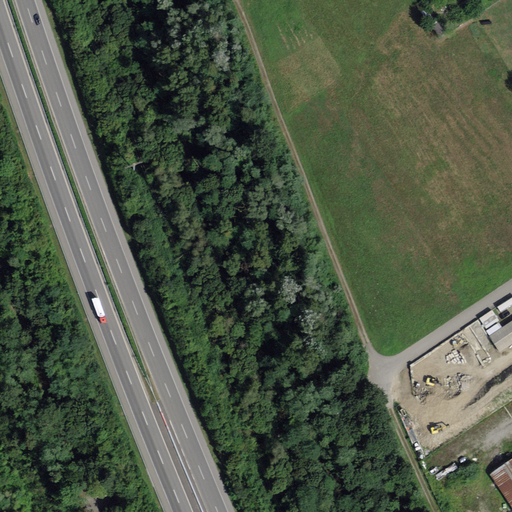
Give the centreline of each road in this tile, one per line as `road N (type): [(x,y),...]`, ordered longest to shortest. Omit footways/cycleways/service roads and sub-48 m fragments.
road 1 (motorway): [(216,511),(23,0)]
road 2 (motorway): [(0,19),(182,511)]
road 3 (track): [(376,378),(232,0)]
road 4 (track): [(101,511),(95,498),(224,456),(376,378)]
road 5 (track): [(0,260),(95,498)]
road 6 (unclassified): [(376,378),(511,287)]
road 7 (track): [(437,511),(376,378)]
